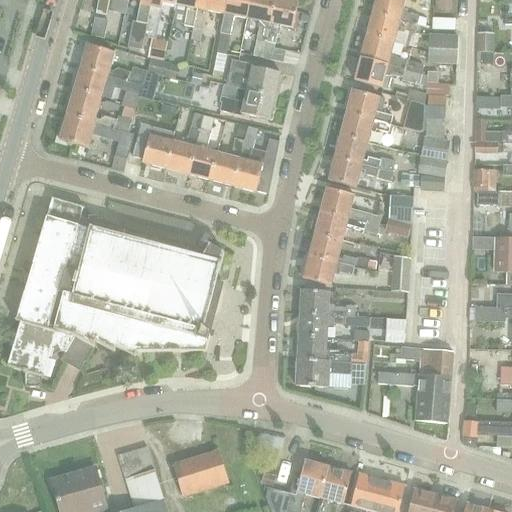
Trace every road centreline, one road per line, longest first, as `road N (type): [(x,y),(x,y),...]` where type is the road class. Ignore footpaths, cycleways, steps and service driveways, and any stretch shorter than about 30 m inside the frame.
road 1 (residential): [(451,463),(469,0)]
road 2 (unclassified): [(271,230),(10,164)]
road 3 (residential): [(259,401),(140,408),(0,448)]
road 4 (residential): [(271,230),(331,0)]
road 5 (residential): [(451,463),(259,401)]
road 6 (residential): [(259,401),(271,230)]
road 7 (tertiary): [(10,164),(56,0)]
